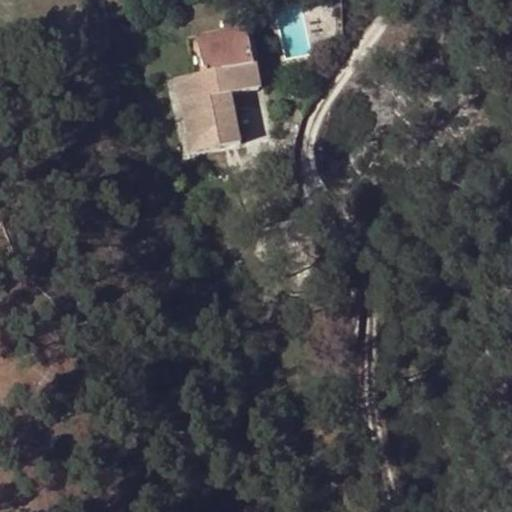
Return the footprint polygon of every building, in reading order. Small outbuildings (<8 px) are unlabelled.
[(254,27),(247,28),(259,90),(266,88),(254,27)] [(247,28),(213,35),(216,46),(200,49),(205,76),(195,78),(176,82),(191,155),(242,144),(232,95),(259,90),(247,28)] [(216,46),(213,35),(188,40),(195,78),(205,76),(200,49),(216,46)] [(306,113),(296,110),(291,123),(301,127),(306,113)] [(334,288),(332,339),(358,341),(361,289),(334,288)]
